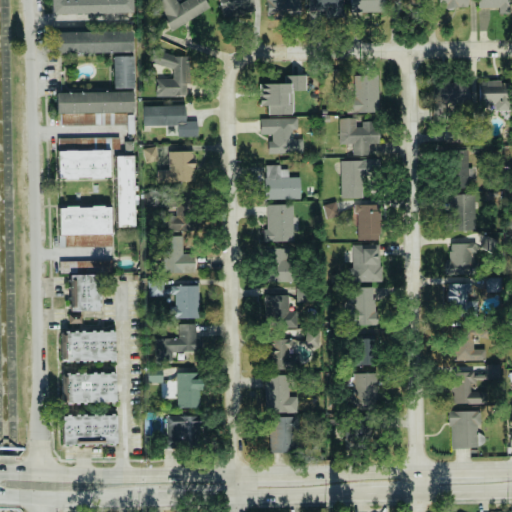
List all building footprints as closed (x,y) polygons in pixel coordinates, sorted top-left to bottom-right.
[(50,0),(50,14),(61,14),(61,22),(132,21),(131,0),(50,0)] [(209,8),(204,0),(184,0),(178,4),(175,0),(154,0),(172,29),(209,8)] [(218,0),(222,14),(254,6),(252,0),(218,0)] [(266,0),(267,17),(298,16),(297,0),(266,0)] [(384,12),(383,0),(349,0),(350,13),(384,12)] [(466,8),(466,0),(438,0),(439,8),(466,8)] [(509,14),(508,0),(477,0),(478,8),(497,8),(497,14),(509,14)] [(131,53),(131,32),(55,31),(55,53),(131,53)] [(155,97),(189,96),(188,53),(152,54),(152,65),(172,64),(172,78),(155,79),(155,97)] [(133,88),(133,56),(112,56),(113,88),(133,88)] [(377,74),(349,74),(350,113),(378,112),(377,74)] [(267,114),(292,114),(292,91),(305,90),(304,75),(283,75),(283,83),(258,84),(259,105),(267,105),(267,114)] [(501,80),(478,80),(478,109),(501,109),(501,80)] [(432,111),(465,110),(465,82),(431,83),(432,111)] [(61,126),(102,124),(102,112),(133,111),(132,90),(55,93),(56,113),(60,113),(61,126)] [(143,106),(143,125),(177,125),(178,136),(197,136),(196,121),(185,121),(185,105),(143,106)] [(259,119),(259,134),(269,134),(269,153),(302,152),(302,138),(295,138),(295,118),(259,119)] [(339,144),(352,144),(352,155),(369,154),(369,144),(378,144),(378,122),(356,123),(355,118),(338,118),(339,144)] [(158,160),(155,146),(142,149),(145,163),(158,160)] [(109,150),(56,151),(57,178),(109,177),(109,150)] [(194,182),(193,151),(168,151),(168,170),(157,170),(157,183),(194,182)] [(467,168),(467,152),(450,153),(451,186),(470,185),(469,168),(467,168)] [(132,156),(114,156),(116,227),(133,227),(132,156)] [(339,160),(340,198),(362,197),(362,176),(377,176),(377,160),(339,160)] [(299,177),(288,177),(287,170),(279,170),(279,165),(263,165),(264,199),(299,199),(299,177)] [(474,194),(446,194),(447,231),(474,230),(474,194)] [(190,197),(169,198),(170,231),(199,230),(198,206),(190,207),(190,197)] [(327,217),(338,214),(335,202),(323,205),(327,217)] [(292,241),(292,204),(265,205),(265,241),(292,241)] [(379,204),(356,205),(357,240),(379,239),(379,204)] [(58,208),(58,247),(111,246),(110,206),(58,208)] [(194,272),(193,254),(188,254),(188,235),(166,236),(167,273),(194,272)] [(494,252),(496,238),(483,236),(481,250),(494,252)] [(447,243),(446,273),(470,273),(471,253),(475,253),(475,244),(447,243)] [(381,280),(380,259),(374,259),(374,244),(350,245),(351,281),(381,280)] [(264,282),(290,281),(289,247),(264,248),(264,282)] [(111,260),(59,261),(59,272),(112,271),(111,260)] [(99,310),(98,274),(68,275),(70,311),(99,310)] [(198,286),(163,286),(163,283),(147,283),(147,295),(174,295),(174,306),(169,306),(169,318),(198,318),(198,286)] [(468,283),(446,284),(447,316),(474,315),(474,301),(469,301),(468,283)] [(374,287),(345,287),(346,325),(375,324),(374,287)] [(287,294),(266,295),(267,327),(296,326),(296,310),(288,310),(287,294)] [(195,324),(177,324),(177,338),(154,338),(154,362),(172,361),(171,352),(201,351),(200,337),(195,337),(195,324)] [(471,329),(457,330),(458,361),(484,360),(484,347),(472,347),(471,329)] [(319,331),(305,330),(305,344),(318,345),(319,331)] [(61,361),(114,360),(114,331),(61,332),(61,361)] [(355,365),(375,365),(374,336),(355,336),(355,365)] [(270,369),(298,369),(298,353),(291,353),(290,338),(269,339),(270,369)] [(500,378),(499,364),(486,364),(487,378),(500,378)] [(161,368),(147,368),(148,382),(162,382),(161,368)] [(486,403),(485,391),(470,392),(470,379),(474,379),(473,371),(451,371),(453,404),(486,403)] [(200,407),(199,372),(176,373),(177,408),(200,407)] [(377,409),(376,372),(353,373),(354,394),(345,394),(345,409),(377,409)] [(115,402),(114,373),(61,374),(62,403),(115,402)] [(264,375),(265,413),(297,412),(297,396),(289,396),(288,374),(264,375)] [(447,410),(479,410),(479,424),(476,424),(477,446),(450,447),(449,425),(448,425),(447,410)] [(62,444),(116,443),(115,415),(61,416),(62,444)] [(200,416),(166,415),(165,439),(199,440),(200,416)] [(271,416),(270,452),(297,453),(298,417),(271,416)] [(346,440),(365,440),(366,418),(347,417),(346,440)] [(165,441),(164,447),(181,449),(182,442),(165,441)]
